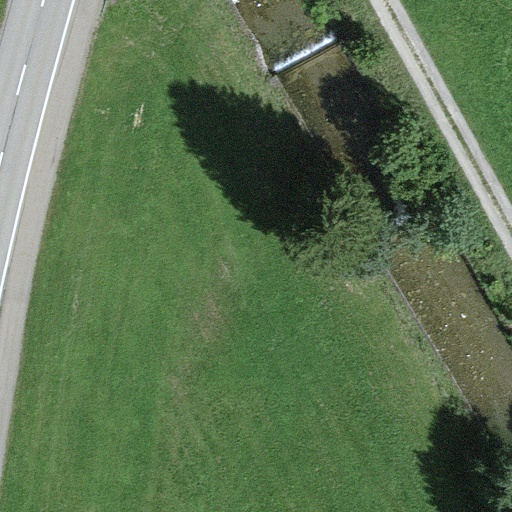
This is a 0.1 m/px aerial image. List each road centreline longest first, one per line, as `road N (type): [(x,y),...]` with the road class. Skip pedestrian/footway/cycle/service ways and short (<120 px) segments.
road 1 (track): [(382,0),(511,234)]
road 2 (secondary): [(0,168),(45,0)]
